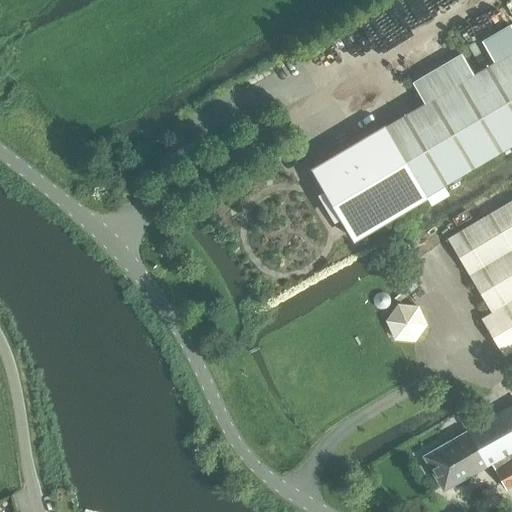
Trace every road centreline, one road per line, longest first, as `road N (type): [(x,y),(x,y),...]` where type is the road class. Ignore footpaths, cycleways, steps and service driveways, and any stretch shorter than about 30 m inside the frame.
road 1 (unclassified): [(331,511),(275,482),(244,451),(131,261),(0,149)]
road 2 (unclassified): [(35,511),(0,341)]
